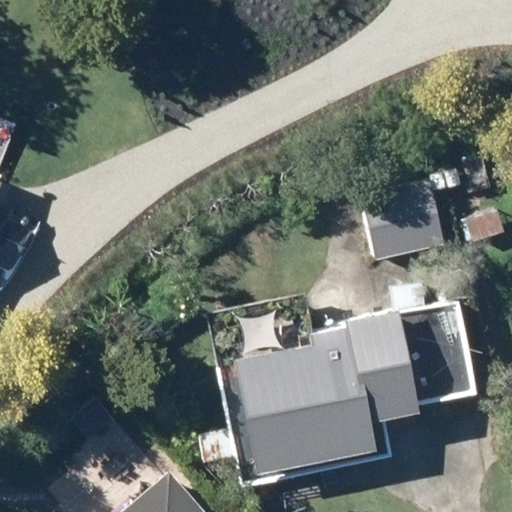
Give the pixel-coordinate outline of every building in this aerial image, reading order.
[(438,172),(366,189),(380,254),(453,237),(438,172)] [(324,199),(326,242),(355,241),(354,198),(324,199)] [(165,293),(129,323),(148,346),(184,316),(165,293)] [(386,410),(435,400),(415,300),(320,319),(323,331),(245,346),(268,462),(391,438),(386,410)] [(219,511),(177,462),(119,511),(219,511)]
